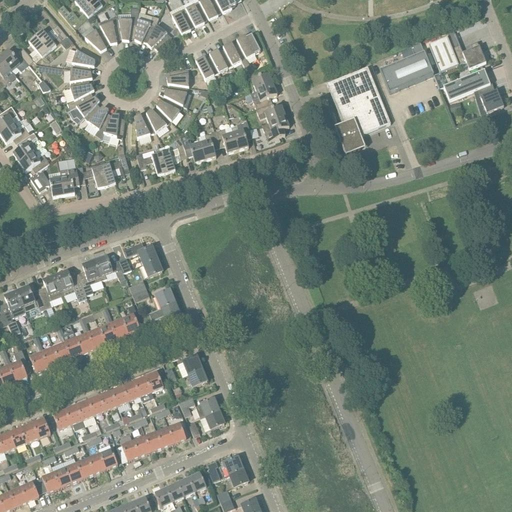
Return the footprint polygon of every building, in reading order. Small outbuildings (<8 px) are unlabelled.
[(75,32),(92,17),(95,15),(82,0),(79,0),(75,5),(84,16),(75,23),(70,17),(65,21),(75,32)] [(110,0),(102,0),(98,4),(94,0),(82,0),(95,15),(111,1),(110,0)] [(217,17),(221,14),(213,0),(208,0),(199,5),(208,22),(209,23),(218,19),(217,17)] [(236,7),(235,6),(231,0),(213,0),(221,14),(222,16),(232,12),(230,10),(236,7)] [(208,22),(199,5),(197,1),(192,3),(194,7),(186,12),(194,29),(195,30),(204,26),(203,24),(208,22)] [(129,42),(135,42),(137,22),(139,11),(131,11),(132,23),(118,23),(122,42),(122,44),(129,45),(129,42)] [(189,31),(194,29),(186,12),(185,12),(186,12),(181,15),(181,14),(172,19),(180,35),(180,36),(181,36),(181,38),(191,34),(189,31)] [(142,44),(147,45),(156,28),(159,21),(152,19),(150,27),(137,22),(135,42),(135,43),(141,47),(142,44)] [(122,42),(118,23),(118,20),(112,21),(112,20),(98,26),(100,30),(109,46),(110,48),(117,47),(116,44),(122,42)] [(49,55),(67,39),(57,28),(53,32),(58,38),(52,43),(43,33),(35,38),(49,55)] [(153,50),(158,53),(172,40),(156,28),(147,45),(146,47),(151,52),(153,50)] [(105,50),(109,46),(100,30),(96,33),(85,41),(101,56),(106,53),(105,50)] [(453,33),(447,35),(452,48),(458,45),(453,33)] [(236,43),(237,45),(246,61),(255,57),(255,56),(260,53),(251,37),(246,40),(245,38),(236,43)] [(36,66),(42,61),(49,55),(35,38),(28,45),(38,56),(31,61),(24,52),(19,57),(29,68),(34,63),(36,66)] [(67,50),(72,45),(68,40),(62,45),(67,50)] [(486,66),(477,45),(471,47),(472,52),(463,55),(461,51),(460,48),(452,51),(447,40),(428,47),(439,75),(458,67),(466,64),(469,73),(486,66)] [(389,96),(434,78),(433,78),(420,44),(410,48),(415,59),(380,74),(389,96)] [(241,63),(246,61),(237,45),(232,47),(231,45),(223,50),(224,52),(232,68),(241,64),(241,63)] [(71,72),(89,75),(91,70),(94,70),(95,64),(76,54),(70,52),(65,65),(72,67),(71,72)] [(227,71),(232,68),(224,52),(219,54),(218,52),(209,57),(210,59),(219,75),(219,76),(228,71),(227,71)] [(21,75),(29,68),(19,57),(15,60),(8,53),(0,59),(0,60),(11,74),(16,69),(21,75)] [(214,78),(219,75),(210,59),(205,61),(204,59),(195,64),(196,66),(196,67),(197,67),(205,83),(214,78)] [(0,86),(3,90),(11,83),(6,78),(11,74),(0,60),(0,86)] [(365,150),(364,148),(361,138),(390,126),(367,69),(327,86),(343,127),(335,131),(346,158),(365,150)] [(168,88),(169,88),(188,91),(189,91),(188,71),(169,74),(169,80),(166,81),(168,88)] [(71,91),(89,88),(89,83),(92,82),(91,76),(89,75),(71,72),(70,72),(70,86),(71,86),(71,91)] [(503,110),(502,105),(497,93),(494,94),(491,82),(488,83),(484,73),(447,88),(443,89),(444,90),(449,104),(477,93),(487,118),(499,114),(499,112),(503,110)] [(256,94),(273,87),(268,77),(259,80),(257,75),(243,80),(247,90),(254,88),(256,94)] [(439,92),(444,90),(443,89),(447,88),(441,75),(433,78),(439,92)] [(44,83),(39,88),(44,95),(49,94),(52,92),(44,83)] [(256,112),(269,107),(267,101),(277,97),(273,87),(256,94),(251,96),(253,102),(252,102),(256,112)] [(76,110),(93,101),(91,95),(94,94),(91,88),(89,88),(71,91),(70,91),(74,103),(67,105),(70,113),(76,110)] [(164,99),(166,100),(179,107),(183,109),(187,96),(186,96),(188,91),(169,88),(168,93),(165,93),(164,99)] [(85,120),(88,125),(101,111),(98,107),(100,104),(95,100),(93,101),(76,110),(70,113),(69,114),(73,122),(78,126),(84,121),(85,120)] [(156,110),(158,111),(168,122),(171,125),(179,114),(176,112),(179,107),(166,100),(162,105),(159,103),(156,110)] [(0,137),(0,138),(15,127),(12,122),(17,118),(13,112),(16,110),(15,107),(2,115),(0,117),(0,118),(3,123),(0,124),(0,137)] [(268,125),(285,119),(281,109),(271,112),(269,107),(256,112),(260,122),(266,119),(268,125)] [(95,138),(101,142),(112,119),(107,115),(108,113),(102,110),(101,111),(88,125),(99,133),(95,138)] [(146,117),(147,118),(155,135),(156,136),(167,128),(164,126),(168,122),(158,111),(153,114),(151,112),(146,117)] [(111,138),(123,142),(125,123),(119,121),(119,118),(113,117),(112,119),(101,142),(109,145),(111,138)] [(150,137),(155,135),(147,118),(142,120),(140,117),(134,120),(135,122),(137,141),(150,137)] [(285,119),(268,125),(262,128),(268,144),(281,139),(279,133),(289,130),(285,119)] [(233,136),(238,153),(249,150),(246,140),(251,138),(247,124),(237,127),(239,134),(233,136)] [(18,146),(30,138),(34,135),(32,133),(29,135),(24,129),(19,133),(15,127),(0,138),(7,147),(15,141),(18,146)] [(227,156),(238,153),(233,136),(226,138),(224,131),(214,134),(219,148),(224,146),(227,156)] [(65,137),(71,143),(75,138),(70,132),(65,137)] [(200,146),(205,163),(216,160),(213,150),(219,148),(214,134),(204,137),(206,144),(200,146)] [(19,166),(34,156),(38,153),(32,145),(38,142),(34,135),(30,138),(18,146),(21,151),(13,156),(19,166)] [(195,166),(205,163),(200,146),(199,146),(194,147),(193,144),(188,146),(187,142),(182,144),(186,158),(192,156),(195,166)] [(175,173),(171,160),(179,158),(180,160),(186,158),(182,144),(176,146),(177,151),(166,154),(165,150),(159,151),(167,177),(175,173)] [(157,178),(167,177),(159,151),(155,153),(156,157),(143,161),(142,157),(136,158),(140,172),(146,171),(145,167),(153,165),(157,178)] [(35,176),(37,174),(49,166),(44,157),(38,161),(34,156),(19,166),(26,175),(32,171),(35,176)] [(123,173),(128,171),(124,158),(118,160),(120,164),(101,169),(107,190),(116,186),(112,173),(122,170),(123,173)] [(98,192),(107,190),(101,169),(83,175),(85,181),(94,179),(98,192)] [(73,186),(79,185),(85,184),(85,181),(83,175),(82,170),(59,174),(61,180),(64,198),(75,196),(73,186)] [(53,200),(64,198),(61,180),(42,184),(39,180),(34,184),(41,194),(46,191),(45,189),(51,188),(53,200)] [(143,267),(157,262),(152,249),(145,252),(142,245),(124,253),(126,260),(138,255),(143,267)] [(120,284),(125,281),(118,263),(110,267),(107,259),(95,264),(102,283),(107,281),(106,278),(116,274),(120,284)] [(127,262),(126,260),(118,263),(120,270),(125,281),(128,280),(126,275),(132,272),(127,262)] [(157,262),(143,267),(148,280),(162,274),(157,262)] [(90,287),(102,283),(95,264),(83,268),(85,274),(78,277),(86,298),(93,295),(90,287)] [(87,301),(86,298),(78,277),(70,280),(68,274),(56,278),(63,298),(75,294),(79,304),(87,301)] [(42,300),(47,311),(51,323),(56,321),(51,307),(60,304),(59,300),(63,298),(56,278),(44,283),(46,289),(38,292),(42,300)] [(132,297),(146,292),(143,284),(129,290),(132,297)] [(25,312),(36,308),(35,305),(29,289),(17,294),(25,312)] [(136,305),(150,299),(146,292),(132,297),(136,305)] [(161,311),(175,305),(170,293),(156,298),(161,311)] [(26,315),(25,312),(17,294),(5,299),(7,305),(0,308),(8,327),(14,325),(12,320),(26,315)] [(175,305),(161,311),(166,323),(180,318),(175,305)] [(0,323),(2,330),(8,327),(0,308),(0,307),(0,323)] [(147,331),(154,328),(149,316),(142,319),(147,331)] [(129,338),(141,333),(135,320),(134,320),(133,317),(122,322),(129,338)] [(118,343),(129,338),(122,322),(111,326),(118,343)] [(13,338),(21,335),(16,324),(14,325),(8,327),(13,338)] [(106,348),(118,343),(111,326),(99,331),(106,348)] [(94,352),(106,348),(99,331),(88,336),(94,352)] [(83,357),(94,352),(88,336),(76,341),(83,357)] [(71,362),(83,357),(76,341),(65,345),(71,362)] [(60,367),(71,362),(65,345),(53,350),(60,367)] [(48,371),(60,367),(53,350),(42,355),(48,371)] [(37,376),(48,371),(42,355),(30,359),(37,376)] [(188,377),(202,372),(197,359),(183,365),(188,377)] [(9,368),(16,385),(27,380),(21,364),(9,368)] [(0,379),(4,390),(16,385),(9,368),(0,371),(0,379)] [(170,385),(176,382),(171,370),(165,372),(170,385)] [(202,372),(188,377),(193,390),(207,384),(202,372)] [(152,396),(164,391),(157,375),(146,380),(152,396)] [(141,401),(152,396),(146,380),(134,385),(141,401)] [(129,405),(141,401),(134,385),(123,389),(129,405)] [(118,410),(129,405),(123,389),(111,394),(118,410)] [(106,415),(118,410),(111,394),(100,399),(106,415)] [(95,419),(106,415),(100,399),(88,404),(95,419)] [(191,417),(188,410),(195,407),(192,400),(179,406),(185,420),(191,417)] [(206,420),(219,414),(214,402),(196,409),(201,422),(206,420)] [(97,425),(95,419),(88,404),(77,408),(85,429),(85,430),(97,425)] [(73,433),(85,429),(77,408),(65,413),(71,429),(73,433)] [(60,434),(71,429),(65,413),(53,418),(60,434)] [(219,414),(206,420),(211,432),(224,427),(219,414)] [(39,442),(51,437),(44,422),(33,426),(39,442)] [(191,434),(197,431),(195,424),(188,427),(191,434)] [(28,447),(39,442),(33,426),(21,431),(28,447)] [(168,431),(174,446),(186,442),(180,426),(168,431)] [(16,451),(28,447),(21,431),(10,436),(16,451)] [(163,451),(174,446),(168,431),(157,435),(163,451)] [(151,455),(163,451),(157,435),(145,439),(151,455)] [(0,444),(5,456),(16,451),(10,436),(0,439),(0,444)] [(78,445),(90,441),(88,436),(81,439),(80,437),(76,439),(78,445)] [(139,460),(151,455),(145,439),(133,444),(139,460)] [(60,448),(62,452),(71,448),(69,444),(60,448)] [(127,464),(139,460),(133,444),(122,448),(127,464)] [(100,457),(106,472),(118,468),(111,452),(100,457)] [(94,477),(106,472),(100,457),(88,461),(94,477)] [(229,478),(243,472),(238,460),(224,466),(229,478)] [(83,482),(94,477),(88,461),(76,466),(83,482)] [(4,475),(11,473),(9,468),(7,463),(5,464),(7,469),(3,471),(4,475)] [(71,486),(83,482),(76,466),(65,471),(71,486)] [(60,491),(71,486),(65,471),(53,475),(60,491)] [(243,472),(229,478),(234,490),(248,485),(243,472)] [(48,496),(60,491),(53,475),(42,480),(43,483),(47,493),(48,496)] [(195,496),(207,490),(200,476),(189,481),(195,496)] [(184,501),(195,496),(189,481),(177,486),(184,501)] [(42,495),(47,493),(43,483),(38,485),(42,495)] [(21,489),(27,505),(39,500),(38,497),(33,487),(32,484),(21,489)] [(42,495),(38,485),(33,487),(38,497),(42,495)] [(173,506),(184,501),(177,486),(166,491),(173,506)] [(16,510),(27,505),(21,489),(9,495),(16,510)] [(161,511),(173,506),(166,491),(155,496),(161,511)] [(221,507),(231,502),(227,493),(217,497),(221,507)] [(0,504),(3,511),(11,511),(16,510),(9,495),(0,498),(0,504)] [(137,511),(150,511),(146,500),(134,505),(137,511)] [(222,511),(233,511),(235,511),(231,502),(221,507),(222,511)] [(243,511),(259,511),(255,502),(242,508),(243,511)]
